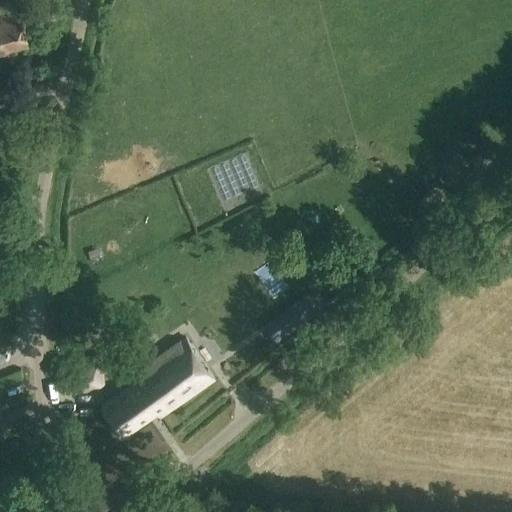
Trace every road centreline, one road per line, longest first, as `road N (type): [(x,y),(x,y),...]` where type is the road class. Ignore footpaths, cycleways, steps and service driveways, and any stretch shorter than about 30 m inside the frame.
road 1 (unclassified): [(47,511),(36,241),(81,0)]
road 2 (unclassified): [(137,511),(511,190)]
